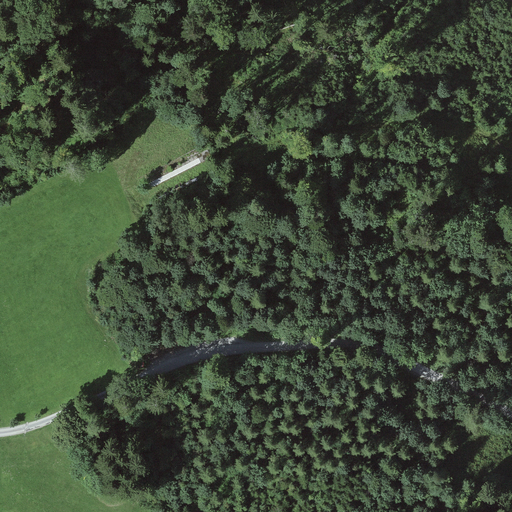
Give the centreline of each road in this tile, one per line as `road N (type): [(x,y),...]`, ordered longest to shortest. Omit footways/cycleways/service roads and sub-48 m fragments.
road 1 (track): [(156,369),(239,345),(345,343),(410,364),(511,415)]
road 2 (track): [(0,433),(49,421),(156,369)]
